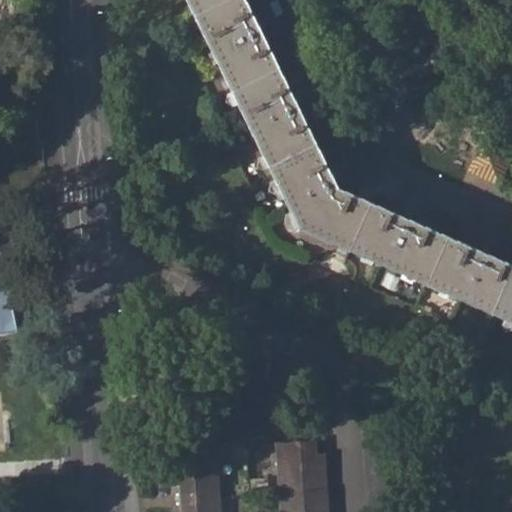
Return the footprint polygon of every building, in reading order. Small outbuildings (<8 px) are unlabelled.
[(511,264),(338,188),(245,0),(188,0),(300,229),(511,321),(511,264)] [(511,145),(484,135),(471,169),(501,181),(511,151),(511,145)] [(0,326),(13,324),(0,258),(0,326)] [(249,357),(211,359),(213,391),(184,393),(186,412),(214,410),(237,408),(236,395),(260,393),(257,369),(250,370),(249,357)] [(214,410),(217,447),(247,445),(256,444),(255,431),(262,431),(260,393),(236,395),(237,408),(214,410)] [(277,442),(280,493),(327,489),(325,453),(317,454),(316,440),(277,442)] [(221,497),(217,447),(186,448),(171,450),(173,487),(180,486),(181,500),(221,497)] [(268,477),(249,479),(250,495),(270,493),(268,477)] [(280,493),(281,511),(328,511),(327,489),(280,493)] [(221,511),(221,497),(181,500),(181,511),(221,511)]
